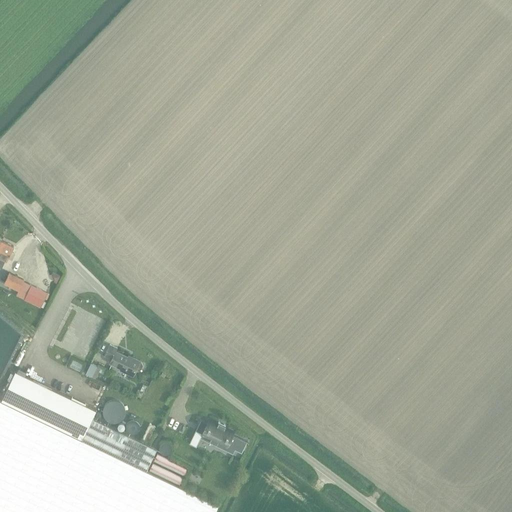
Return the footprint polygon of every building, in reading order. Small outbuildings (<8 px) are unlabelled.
[(0,267),(4,259),(6,260),(10,253),(11,254),(14,248),(12,248),(13,246),(1,240),(1,239),(0,238),(0,267)] [(9,273),(4,283),(18,290),(24,279),(9,273)] [(41,307),(47,293),(31,285),(24,299),(41,307)] [(110,344),(104,356),(112,359),(110,363),(123,369),(122,370),(133,376),(136,369),(138,370),(141,369),(142,366),(142,363),(139,362),(140,361),(131,357),(131,359),(116,351),(117,348),(110,344)] [(73,359),(71,366),(81,369),(83,363),(73,359)] [(90,363),(85,374),(92,377),(97,366),(90,363)] [(82,439),(92,418),(96,410),(15,372),(1,400),(82,439)] [(214,511),(218,505),(180,487),(146,471),(156,449),(92,418),(82,439),(1,400),(1,401),(0,400),(0,511),(214,511)] [(125,414),(125,411),(124,410),(123,408),(120,406),(117,406),(114,406),(111,408),(109,410),(108,414),(109,417),(110,420),(113,421),(114,422),(116,423),(120,422),(123,420),(124,418),(125,414)] [(201,420),(195,431),(202,434),(200,438),(209,443),(210,441),(216,444),(215,445),(233,454),(235,450),(242,453),(247,442),(247,443),(248,442),(230,433),(231,431),(224,428),(225,426),(226,425),(218,422),(217,424),(209,420),(207,422),(200,419),(200,420),(201,420)] [(157,453),(150,469),(180,482),(187,467),(157,453)]
